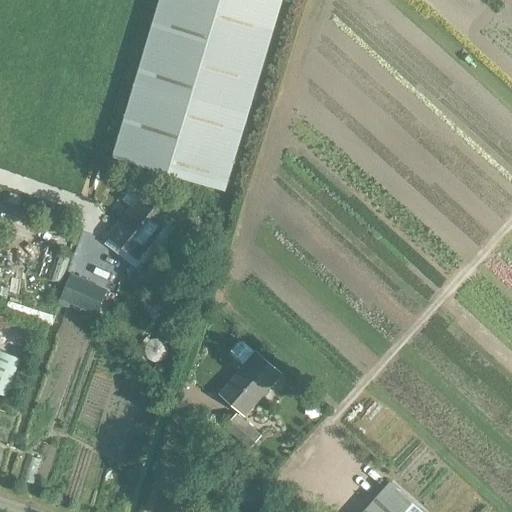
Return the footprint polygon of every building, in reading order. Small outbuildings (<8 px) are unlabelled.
[(282,0),(160,0),(113,158),(225,191),(282,0)] [(138,258),(170,218),(141,195),(109,235),(138,258)] [(0,389),(7,393),(22,356),(0,347),(0,389)] [(245,418),(283,375),(259,355),(221,397),(245,418)] [(251,451),(262,439),(239,417),(228,429),(251,451)] [(419,511),(392,486),(368,511),(419,511)]
